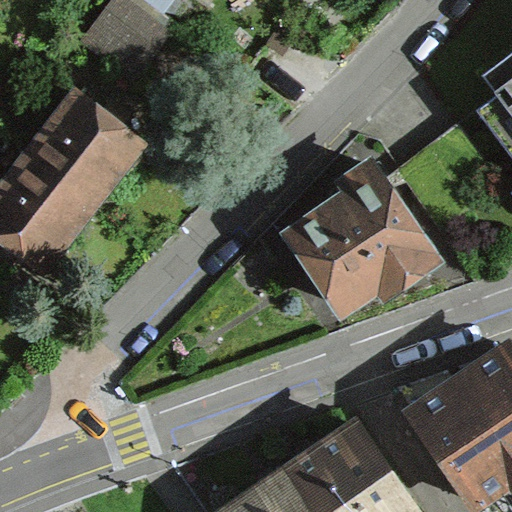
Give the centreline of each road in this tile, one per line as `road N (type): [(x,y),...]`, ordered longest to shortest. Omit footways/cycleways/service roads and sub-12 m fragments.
road 1 (residential): [(56,441),(103,369),(435,0)]
road 2 (residential): [(56,441),(511,288)]
